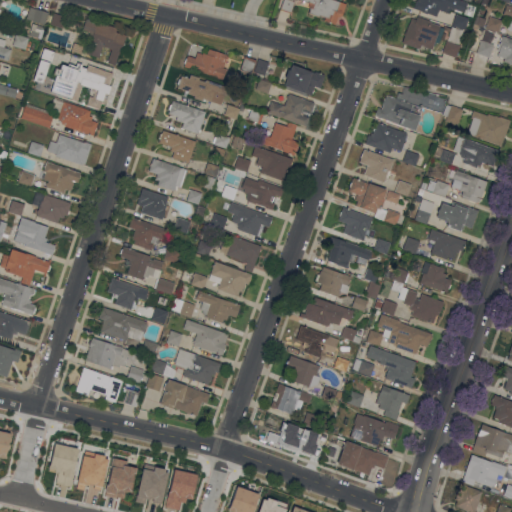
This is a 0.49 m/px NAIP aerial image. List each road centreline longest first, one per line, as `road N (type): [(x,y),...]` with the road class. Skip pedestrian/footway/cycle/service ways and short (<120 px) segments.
road 1 (residential): [(381,0),(224,448)]
road 2 (residential): [(167,16),(39,407)]
road 3 (residential): [(394,511),(224,448),(0,398)]
road 4 (secondary): [(511,219),(412,511)]
road 5 (tertiary): [(361,58),(98,0)]
road 6 (tertiary): [(511,93),(361,58)]
